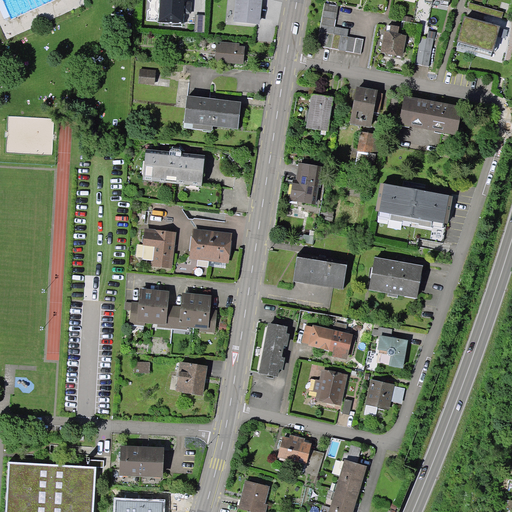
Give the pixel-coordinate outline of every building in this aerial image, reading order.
[(182,0),(159,0),(158,25),(182,26),(182,0)] [(261,3),(236,1),(234,25),(259,27),(261,3)] [(361,55),(363,40),(346,38),(347,30),(335,28),(339,5),(325,3),(318,48),(361,55)] [(498,30),(464,21),(457,46),(491,55),(498,30)] [(399,29),(387,27),(381,56),(402,60),(406,38),(397,36),(399,29)] [(244,47),(215,46),(214,64),(243,66),(244,47)] [(155,73),(139,72),(137,85),(154,87),(155,73)] [(376,93),(355,89),(349,127),(370,131),(376,93)] [(332,101),(310,97),(305,131),(326,135),(332,101)] [(461,110),(403,98),(397,127),(455,138),(461,110)] [(239,104),(185,100),(182,126),(237,131),(239,104)] [(205,159),(145,153),(142,183),(201,189),(205,159)] [(299,187),(290,186),(288,204),(316,208),(322,170),(302,167),(299,187)] [(449,198),(382,186),(377,215),(443,227),(449,198)] [(176,234),(144,231),(142,248),(155,250),(153,269),(172,271),(176,234)] [(232,236),(193,231),(189,261),(229,266),(232,236)] [(347,263),(297,256),(293,284),(343,292),(347,263)] [(422,268),(375,260),(369,292),(416,300),(422,268)] [(169,293),(138,291),(135,326),(214,332),(216,313),(208,312),(209,298),(181,296),(180,306),(168,305),(169,293)] [(287,329),(267,325),(257,374),(278,378),(287,329)] [(352,335),(312,326),(307,348),(348,357),(352,335)] [(406,343),(379,339),(375,365),(402,369),(406,343)] [(205,368),(179,364),(174,393),(201,397),(205,368)] [(344,375),(321,371),(315,402),(337,406),(344,375)] [(393,387),(369,382),(364,407),(388,412),(393,387)] [(312,445),(282,438),(277,459),(306,467),(312,445)] [(164,449),(120,447),(118,478),(162,480),(164,449)] [(92,511),(96,463),(9,458),(5,511),(92,511)] [(352,511),(365,470),(343,463),(327,511),(352,511)] [(261,511),(268,488),(244,482),(237,510),(243,511),(261,511)] [(163,511),(164,500),(113,499),(113,511),(163,511)]
